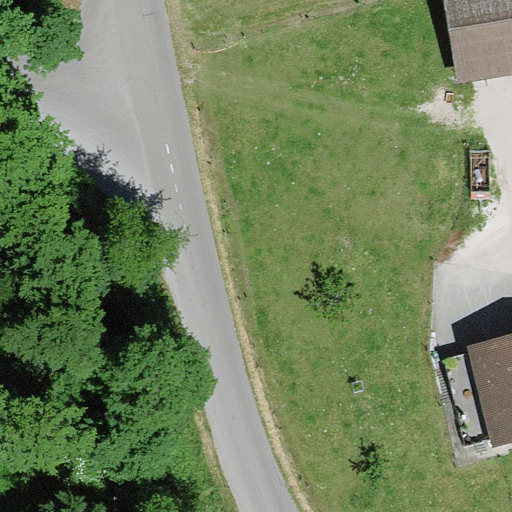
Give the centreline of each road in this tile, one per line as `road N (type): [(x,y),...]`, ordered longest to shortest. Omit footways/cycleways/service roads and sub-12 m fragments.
road 1 (tertiary): [(267,511),(186,252),(144,42)]
road 2 (unclassified): [(144,42),(0,50)]
